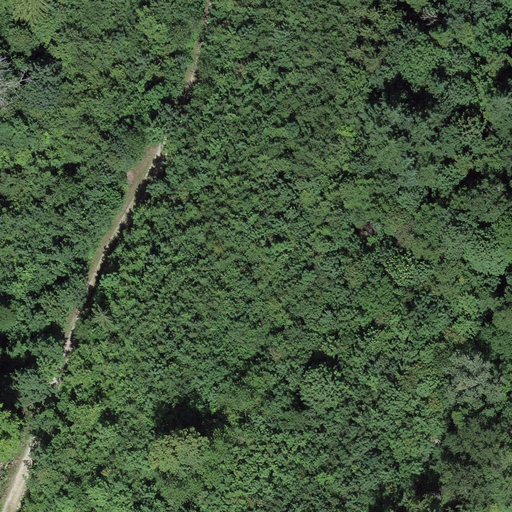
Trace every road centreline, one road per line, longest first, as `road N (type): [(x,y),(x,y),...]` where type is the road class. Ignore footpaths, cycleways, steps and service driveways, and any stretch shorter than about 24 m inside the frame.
road 1 (track): [(1,511),(69,323),(180,109),(212,0)]
road 2 (track): [(404,511),(511,308)]
